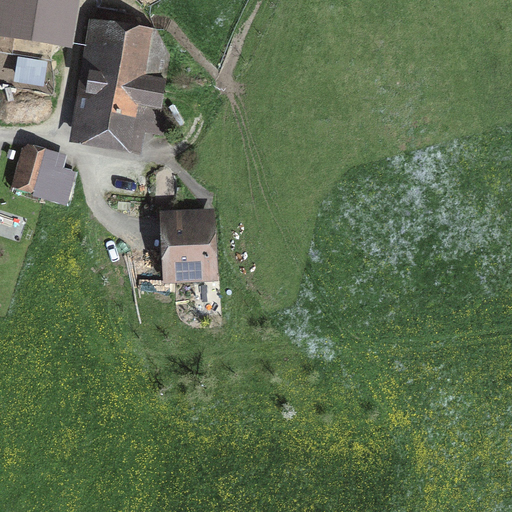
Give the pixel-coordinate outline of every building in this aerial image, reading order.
[(0,0),(0,35),(54,44),(61,0),(0,0)] [(169,55),(156,34),(90,24),(83,69),(95,71),(85,135),(132,143),(135,128),(165,134),(170,111),(161,103),(169,55)] [(46,80),(50,58),(20,53),(16,76),(46,80)] [(17,190),(65,203),(73,175),(43,167),(44,163),(26,158),(17,190)] [(167,220),(170,276),(211,274),(208,217),(167,220)]
